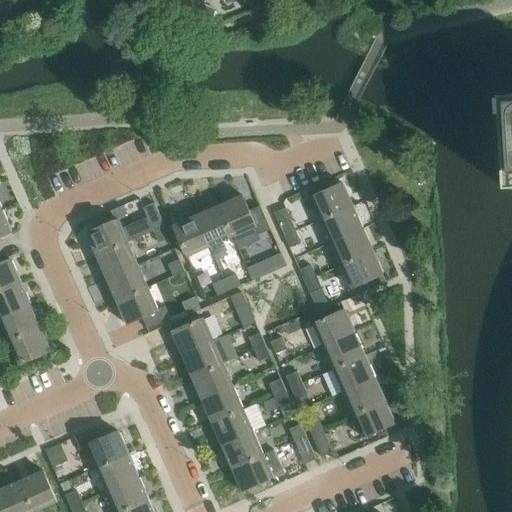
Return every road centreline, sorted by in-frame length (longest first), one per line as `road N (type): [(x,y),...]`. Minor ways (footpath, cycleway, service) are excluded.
road 1 (residential): [(103,377),(46,249),(52,216),(175,160),(245,154),(276,172),(330,148)]
road 2 (residential): [(103,377),(142,388),(199,511)]
road 3 (residential): [(279,511),(401,456)]
